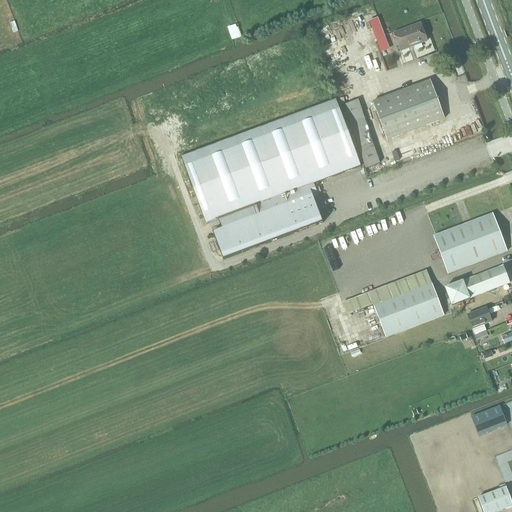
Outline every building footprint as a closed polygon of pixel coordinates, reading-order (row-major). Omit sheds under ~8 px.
[(400,52),(427,42),(421,24),(394,34),(400,52)] [(306,55),(212,90),(229,135),(322,100),(306,55)] [(387,141),(444,119),(430,81),(373,102),(387,141)] [(336,100),(181,157),(206,225),(219,220),(222,229),(213,232),(223,260),(323,223),(312,196),(317,194),(313,184),(361,166),(336,100)] [(358,100),(345,105),(366,168),(380,164),(358,100)] [(448,274),(507,252),(493,214),(434,237),(448,274)] [(456,304),(511,283),(511,282),(511,262),(504,266),(470,280),(470,282),(467,283),(466,281),(449,288),(456,304)] [(445,316),(444,315),(432,283),(427,271),(411,277),(343,303),(347,315),(373,305),(386,339),(445,316)] [(467,316),(472,330),(475,336),(487,332),(485,326),(493,323),(487,308),(467,316)] [(477,341),(489,337),(487,332),(475,336),(477,341)] [(511,333),(502,337),(504,344),(511,341),(511,333)] [(492,351),(483,354),(485,360),(494,357),(492,351)] [(472,418),(479,437),(507,426),(500,407),(472,418)] [(483,511),(499,511),(511,507),(511,502),(506,488),(478,499),(483,511)]
